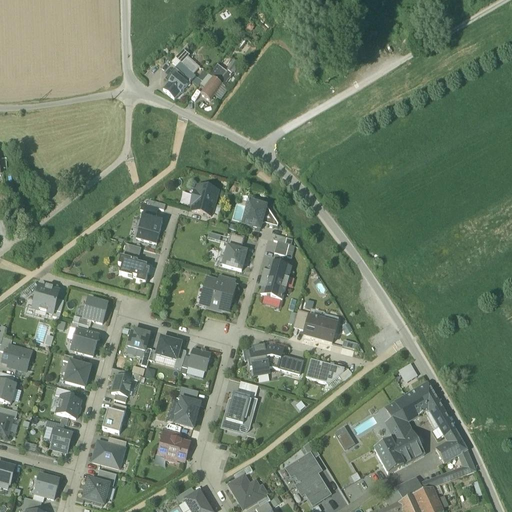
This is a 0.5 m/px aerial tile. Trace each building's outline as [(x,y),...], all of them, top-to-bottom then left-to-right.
[(225,73),(231,77),(243,60),(237,56),(225,73)] [(168,68),(173,72),(182,60),(178,57),(168,68)] [(202,84),(206,87),(212,79),(218,71),(212,67),(202,84)] [(218,71),(212,79),(206,87),(200,96),(210,103),(221,87),(223,88),(231,77),(225,73),(223,75),(218,71)] [(163,91),(174,101),(180,94),(187,87),(183,83),(172,74),(165,81),(169,85),(163,91)] [(183,83),(187,87),(194,78),(191,76),(190,75),(183,83)] [(217,194),(198,189),(196,196),(194,196),(191,205),(193,205),(191,213),(210,218),(211,214),(214,206),(217,194)] [(252,198),(250,205),(261,208),(263,201),(252,198)] [(165,207),(147,202),(146,207),(158,211),(163,212),(165,207)] [(259,233),(261,228),(266,209),(261,208),(250,205),(248,205),(247,205),(247,207),(242,228),(259,233)] [(158,211),(146,207),(142,206),(140,213),(143,214),(143,213),(156,216),(158,211)] [(214,206),(211,214),(219,216),(221,208),(214,206)] [(266,209),(261,228),(264,226),(277,229),(277,227),(266,209)] [(143,213),(143,214),(141,219),(154,223),(156,216),(143,213)] [(154,223),(141,219),(136,240),(156,246),(160,230),(158,230),(160,224),(154,223)] [(209,234),(207,240),(219,243),(220,238),(209,234)] [(227,248),(241,252),(244,240),(232,237),(230,237),(227,248)] [(292,242),(275,237),(273,242),(277,244),(290,247),(292,242)] [(275,249),(293,254),(294,248),(290,247),(277,244),(275,249)] [(137,261),(140,250),(126,246),(123,258),(137,261)] [(241,252),(227,248),(225,254),(221,268),(241,273),(243,266),(244,261),(246,254),(241,252)] [(293,254),(275,249),(274,255),(291,260),(293,254)] [(215,266),(221,268),(225,254),(219,253),(215,266)] [(137,263),(120,259),(117,267),(121,268),(119,276),(131,280),(132,278),(137,279),(136,283),(145,286),(149,272),(145,271),(146,268),(137,265),(137,263)] [(290,270),(269,264),(266,275),(264,275),(260,289),(262,290),(260,297),(264,298),(280,302),(281,303),(285,289),(288,279),(290,270)] [(219,277),(217,285),(233,290),(235,282),(219,277)] [(288,279),(285,289),(291,290),(294,281),(288,279)] [(217,285),(208,283),(203,301),(210,303),(209,308),(208,310),(219,313),(220,311),(227,313),(233,290),(217,285)] [(34,284),(20,295),(23,300),(38,289),(34,284)] [(38,289),(32,311),(53,316),(57,301),(59,294),(39,288),(38,289)] [(280,302),(264,298),(261,306),(278,310),(280,302)] [(53,316),(52,318),(59,320),(63,303),(57,301),(53,316)] [(107,307),(88,302),(82,321),(91,323),(102,326),(107,307)] [(311,311),(310,316),(309,319),(322,323),(324,317),(325,315),(311,311)] [(293,330),(304,333),(308,319),(309,319),(310,316),(298,313),(297,316),(294,327),(293,330)] [(287,325),(294,327),(297,316),(291,314),(287,325)] [(324,317),(322,323),(337,327),(338,321),(324,317)] [(91,323),(74,319),(72,324),(89,329),(91,323)] [(322,323),(309,319),(308,319),(304,333),(303,338),(331,346),(337,327),(322,323)] [(58,323),(56,332),(63,334),(65,325),(58,323)] [(76,332),(87,335),(88,329),(73,325),(71,331),(76,332)] [(348,326),(341,329),(345,337),(352,333),(348,326)] [(76,332),(71,331),(70,330),(66,341),(73,343),(76,332)] [(87,335),(76,332),(73,343),(73,344),(70,346),(74,354),(93,359),(98,339),(87,335)] [(132,332),(127,349),(144,354),(145,350),(149,337),(132,332)] [(44,347),(51,348),(54,339),(47,337),(44,347)] [(0,348),(0,353),(5,355),(5,354),(8,355),(9,348),(10,349),(12,343),(2,340),(1,346),(0,348)] [(156,358),(175,363),(176,363),(179,352),(181,346),(160,341),(157,354),(156,358)] [(357,346),(343,342),(341,348),(355,352),(357,346)] [(8,355),(5,354),(5,355),(2,365),(12,368),(11,371),(15,372),(23,374),(25,374),(31,354),(10,349),(9,348),(8,355)] [(271,370),(277,371),(281,357),(283,353),(268,349),(264,350),(264,348),(263,348),(263,352),(257,353),(257,351),(252,352),(242,354),(244,364),(248,363),(249,371),(252,370),(255,370),(257,378),(269,376),(268,370),(271,370)] [(144,354),(127,349),(126,355),(142,360),(144,354)] [(151,352),(145,350),(144,354),(142,360),(140,368),(146,369),(148,363),(151,352)] [(157,354),(151,352),(148,363),(154,364),(154,363),(156,358),(157,354)] [(186,354),(179,352),(176,363),(175,363),(174,369),(181,371),(184,358),(186,354)] [(190,360),(188,368),(204,373),(206,373),(210,357),(192,352),(190,360)] [(302,363),(281,357),(277,371),(299,377),(299,376),(298,376),(300,370),(301,370),(300,369),(302,364),(302,363)] [(81,362),(64,358),(62,363),(70,365),(80,368),(81,362)] [(175,363),(156,358),(154,363),(174,369),(175,363)] [(188,368),(190,360),(184,358),(181,371),(180,375),(185,377),(186,376),(188,368)] [(344,370),(310,361),(305,379),(325,385),(327,387),(338,379),(343,375),(344,370)] [(80,368),(70,365),(65,385),(84,390),(89,371),(80,368)] [(410,366),(398,373),(405,385),(417,378),(410,366)] [(202,380),(204,373),(188,368),(186,376),(202,380)] [(155,372),(146,370),(143,379),(153,382),(155,372)] [(338,379),(342,383),(351,376),(347,371),(343,375),(338,379)] [(120,379),(132,382),(137,384),(138,378),(121,373),(120,379)] [(0,383),(12,387),(14,379),(0,374),(0,383)] [(116,378),(111,395),(115,396),(127,400),(128,397),(132,382),(120,379),(116,378)] [(338,379),(327,387),(331,392),(342,383),(338,379)] [(133,399),(137,384),(132,382),(128,397),(133,399)] [(0,383),(0,404),(10,407),(11,403),(14,391),(15,387),(12,387),(0,383)] [(257,389),(240,384),(237,397),(250,400),(254,402),(257,389)] [(425,414),(429,411),(439,406),(438,405),(427,386),(400,402),(394,405),(406,425),(407,425),(425,414)] [(178,401),(181,402),(195,406),(198,394),(181,390),(178,401)] [(21,393),(14,391),(11,403),(18,405),(21,393)] [(55,398),(61,399),(72,402),(74,396),(56,391),(55,398)] [(126,405),(127,400),(115,396),(113,402),(126,405)] [(243,425),(250,400),(237,397),(233,396),(227,419),(226,423),(239,426),(239,424),(243,425)] [(61,399),(55,398),(54,397),(51,409),(57,411),(61,399)] [(72,402),(61,399),(57,411),(56,417),(75,422),(80,405),(72,402)] [(254,414),(257,402),(254,402),(250,400),(243,425),(248,426),(252,413),(254,414)] [(195,406),(181,402),(179,411),(178,410),(176,410),(174,417),(176,418),(177,418),(175,427),(192,431),(195,422),(196,423),(197,416),(196,416),(199,407),(195,406)] [(295,407),(300,413),(305,409),(301,403),(295,407)] [(403,468),(424,457),(407,425),(406,425),(394,405),(385,411),(391,422),(396,430),(390,434),(393,441),(390,443),(403,468)] [(454,433),(439,406),(429,411),(432,417),(440,429),(444,437),(445,438),(454,433)] [(113,407),(111,414),(124,417),(126,410),(113,407)] [(0,410),(0,411),(0,417),(12,420),(12,421),(15,422),(17,415),(0,410)] [(440,429),(429,411),(425,414),(435,432),(440,429)] [(107,413),(102,432),(119,437),(124,417),(111,414),(107,413)] [(0,417),(0,438),(7,440),(8,437),(12,421),(12,420),(0,417)] [(222,429),(237,434),(239,426),(226,423),(227,419),(225,418),(222,429)] [(59,427),(64,428),(66,429),(68,422),(61,420),(59,427)] [(19,423),(15,422),(12,421),(8,437),(15,439),(19,423)] [(385,425),(390,434),(396,430),(391,422),(385,425)] [(56,432),(62,434),(64,428),(59,427),(46,423),(45,429),(56,432)] [(56,432),(45,429),(42,440),(50,443),(52,438),(54,438),(56,432)] [(344,429),(333,435),(344,453),(354,447),(344,429)] [(444,437),(440,429),(435,432),(432,434),(436,441),(444,437)] [(62,434),(56,432),(54,438),(52,438),(50,443),(50,445),(52,445),(50,451),(66,456),(72,436),(62,434)] [(164,440),(179,444),(181,437),(163,432),(161,439),(164,440)] [(450,447),(459,441),(454,433),(445,438),(450,447)] [(109,440),(107,447),(124,452),(126,445),(109,440)] [(179,444),(164,440),(159,457),(167,460),(166,462),(174,464),(175,462),(183,464),(188,446),(179,444)] [(444,466),(458,458),(464,470),(467,477),(475,474),(466,453),(459,441),(450,447),(437,454),(444,466)] [(374,452),(387,477),(403,468),(390,443),(374,452)] [(33,447),(25,444),(23,451),(31,453),(33,447)] [(119,472),(124,452),(107,447),(97,444),(95,452),(97,452),(95,456),(94,456),(92,465),(119,472)] [(310,456),(313,461),(319,458),(310,444),(302,450),(307,458),(310,456)] [(316,476),(321,474),(313,461),(310,456),(307,458),(285,471),(291,480),(294,477),(299,486),(316,476)] [(0,484),(8,487),(9,487),(14,471),(0,466),(0,484)] [(249,468),(234,478),(237,483),(244,478),(252,473),(249,468)] [(467,477),(464,470),(419,486),(423,493),(432,490),(439,487),(467,477)] [(108,488),(113,490),(116,477),(99,473),(95,484),(108,488)] [(330,497),(316,476),(299,486),(295,488),(301,499),(305,496),(312,508),(330,497)] [(36,491),(34,497),(44,500),(53,502),(59,483),(40,478),(38,484),(35,483),(33,490),(36,491)] [(237,483),(228,488),(243,511),(264,499),(263,498),(266,496),(261,489),(259,491),(258,489),(252,493),(249,488),(244,478),(237,483)] [(416,496),(423,493),(419,486),(416,480),(395,490),(396,492),(402,503),(416,495),(416,496)] [(83,502),(103,508),(105,501),(108,488),(95,484),(89,482),(87,489),(85,496),(83,502)] [(477,483),(472,485),(477,499),(482,497),(477,483)] [(252,493),(258,489),(255,484),(249,488),(252,493)] [(442,494),(439,487),(432,490),(435,498),(442,494)] [(115,490),(113,490),(108,488),(105,501),(112,503),(115,490)] [(175,500),(179,506),(195,496),(191,490),(175,500)] [(441,511),(437,501),(435,498),(432,490),(423,493),(416,496),(416,495),(402,503),(398,505),(401,511),(441,511)] [(396,505),(390,495),(389,492),(383,496),(389,509),(396,505)] [(390,495),(396,505),(398,505),(402,503),(396,492),(390,495)] [(208,511),(198,495),(184,504),(189,511),(208,511)] [(44,500),(34,497),(33,503),(41,505),(42,505),(44,500)] [(267,498),(256,504),(259,509),(267,504),(269,503),(270,503),(267,498)] [(444,498),(437,501),(441,511),(448,508),(444,498)] [(270,503),(269,503),(273,509),(280,505),(277,499),(270,503)] [(21,511),(39,511),(41,505),(33,503),(25,501),(21,511)]
